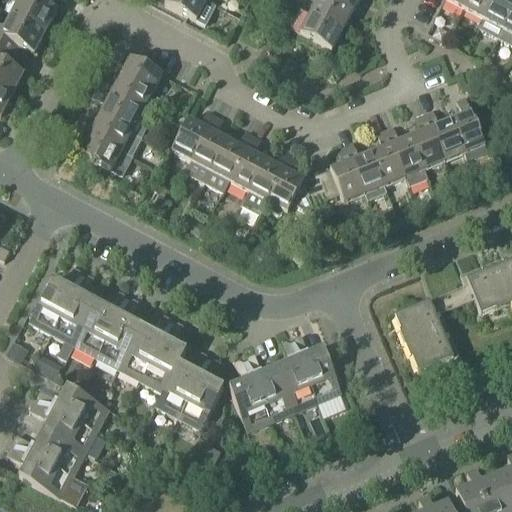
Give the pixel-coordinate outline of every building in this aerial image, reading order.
[(11,0),(21,5),(13,19),(46,36),(57,15),(43,7),(46,0),(11,0)] [(216,12),(206,7),(193,0),(168,0),(164,9),(205,31),(216,12)] [(259,0),(259,1),(251,16),(263,23),(275,0),(259,0)] [(317,0),(319,1),(351,17),(360,0),(317,0)] [(446,0),(444,4),(464,15),(472,0),(446,0)] [(472,0),(464,15),(483,25),(496,0),(472,0)] [(478,34),(498,44),(511,17),(511,0),(496,0),(483,25),(478,34)] [(319,1),(310,18),(341,35),(351,17),(319,1)] [(511,52),(511,17),(498,44),(511,52)] [(299,39),(331,56),(341,35),(310,18),(299,39)] [(0,30),(0,52),(15,61),(21,51),(34,58),(46,36),(13,19),(5,33),(0,30)] [(0,93),(12,99),(24,79),(9,71),(15,61),(0,52),(0,93)] [(112,65),(124,72),(119,83),(151,100),(161,80),(116,57),(112,65)] [(113,94),(100,87),(96,95),(152,124),(161,106),(150,101),(151,100),(119,83),(113,94)] [(0,122),(12,99),(0,93),(0,122)] [(91,104),(104,111),(99,121),(142,143),(152,124),(96,95),(91,104)] [(449,126),(463,159),(466,166),(487,158),(484,151),(484,150),(464,103),(455,107),(460,121),(449,126)] [(437,131),(432,117),(423,120),(443,168),(463,159),(449,126),(437,131)] [(198,131),(188,126),(171,158),(191,168),(214,123),(205,118),(198,131)] [(415,123),(420,138),(409,143),(423,176),(423,175),(443,168),(423,120),(415,123)] [(76,134),(121,157),(120,158),(131,164),(142,143),(99,121),(93,133),(80,126),(76,134)] [(222,127),(214,123),(191,168),(210,178),(226,146),(215,140),(222,127)] [(384,137),(403,184),(407,193),(427,185),(423,175),(423,176),(409,143),(398,147),(392,133),(384,137)] [(71,142),(84,149),(78,160),(110,177),(120,158),(121,157),(76,134),(71,142)] [(376,140),(381,154),(370,159),(384,192),(403,184),(384,137),(376,140)] [(237,152),(226,146),(210,178),(229,188),(253,143),(244,138),(237,152)] [(262,147),(253,143),(229,188),(248,198),(265,166),(255,161),(262,147)] [(344,153),(364,200),(363,200),(366,207),(386,199),(384,192),(370,159),(358,164),(353,149),(344,153)] [(317,181),(327,205),(339,200),(343,209),(363,200),(364,200),(344,153),(337,156),(342,170),(317,181)] [(275,172),(265,166),(248,198),(243,209),(261,219),(267,208),(290,162),(282,158),(275,172)] [(270,209),(268,213),(270,217),(277,221),(281,220),(283,216),(287,218),(291,209),(302,215),(327,205),(317,181),(303,186),(292,181),(300,167),(290,162),(267,208),(270,209)] [(160,198),(151,215),(163,222),(172,204),(160,198)] [(180,219),(175,229),(182,232),(187,223),(180,219)] [(187,223),(182,232),(200,241),(205,232),(187,223)] [(9,257),(0,251),(0,264),(4,267),(9,257)] [(395,323),(418,379),(452,365),(435,323),(474,307),(480,322),(511,308),(511,268),(466,287),(468,293),(395,323)] [(65,293),(51,286),(29,329),(72,352),(95,309),(84,303),(93,284),(84,280),(80,281),(80,277),(74,274),(65,293)] [(108,316),(95,309),(72,352),(118,376),(140,334),(128,327),(138,308),(129,303),(125,305),(124,304),(124,301),(118,298),(108,316)] [(153,340),(140,334),(118,376),(163,400),(178,371),(184,357),(173,351),(183,332),(177,328),(173,330),(169,328),(169,325),(163,322),(153,340)] [(280,349),(289,370),(275,375),(294,419),(340,400),(321,356),(309,361),(300,341),(294,343),(293,347),(289,349),(286,347),(280,349)] [(178,371),(163,400),(156,413),(201,437),(223,395),(210,388),(220,369),(214,366),(211,367),(206,364),(206,362),(200,358),(190,377),(178,371)] [(235,368),(243,389),(229,395),(247,439),(294,419),(275,375),(263,380),(255,360),(249,363),(248,366),(243,368),(240,366),(235,368)] [(41,361),(33,376),(40,380),(53,387),(61,372),(41,361)] [(30,416),(49,426),(43,438),(85,460),(108,417),(107,416),(111,408),(104,404),(100,412),(67,394),(60,407),(40,396),(37,403),(39,406),(37,410),(33,411),(30,416)] [(7,462),(25,472),(19,484),(61,506),(85,460),(43,438),(36,452),(17,442),(14,447),(16,450),(13,456),(10,456),(7,462)] [(456,499),(461,511),(511,511),(511,480),(510,481),(509,477),(485,487),(487,491),(470,498),(468,494),(456,499)] [(480,488),(476,477),(467,481),(472,492),(480,488)]
